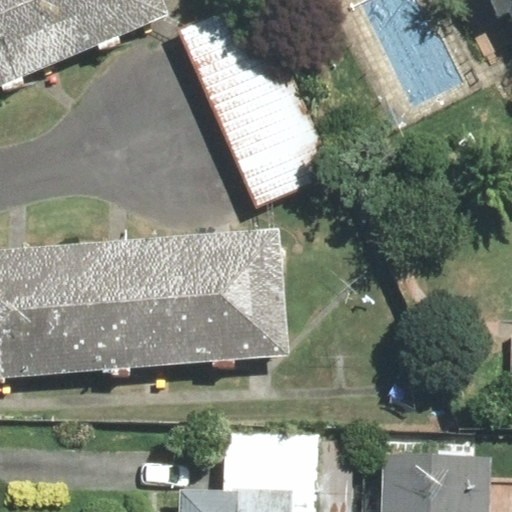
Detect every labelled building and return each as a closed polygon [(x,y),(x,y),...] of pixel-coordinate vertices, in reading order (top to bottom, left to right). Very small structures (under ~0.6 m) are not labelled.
[(0,0),(0,95),(171,24),(161,0),(0,0)] [(267,0),(256,0),(175,36),(254,217),(345,177),(267,0)] [(0,254),(0,383),(286,365),(278,236),(0,254)] [(222,438),(221,495),(177,494),(176,511),(352,511),(355,442),(222,438)] [(511,511),(511,481),(486,481),(486,462),(379,458),(377,511),(511,511)]
